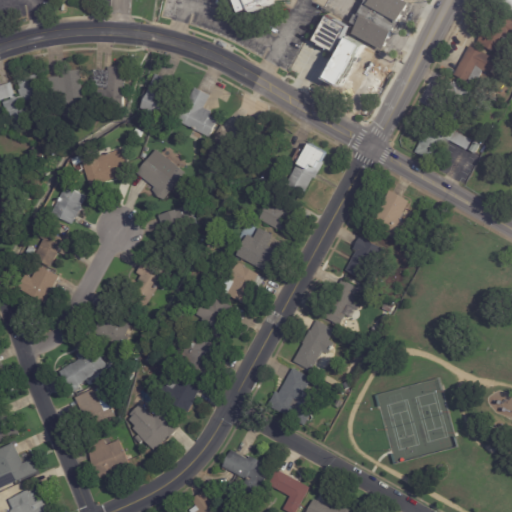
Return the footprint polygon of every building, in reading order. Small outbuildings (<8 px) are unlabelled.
[(285,0),(280,2),(281,7),(261,14),(260,11),(247,15),(241,0),(285,0)] [(410,0),(414,2),(389,50),(359,34),(363,26),(357,22),(361,14),(363,15),(371,0),(410,0)] [(511,10),(496,2),(497,0),(511,0),(511,10)] [(354,27),(340,52),(320,41),(333,16),(354,27)] [(504,41),(498,52),(481,43),(488,29),(505,38),(504,41)] [(378,50),(365,72),(362,70),(361,73),(365,75),(359,86),(332,71),(352,35),(378,50)] [(495,71),(494,73),(487,70),(478,86),(458,75),(473,46),(500,61),(495,71)] [(388,53),(400,60),(384,90),(372,83),(388,53)] [(112,67),(130,68),(130,71),(134,71),(134,77),(129,77),(127,109),(101,107),(102,90),(110,90),(110,89),(96,88),(97,70),(111,71),(111,67),(112,67)] [(84,110),(61,112),(60,96),(68,96),(68,93),(53,95),(51,78),(65,76),(65,72),(83,70),(87,109),(84,110)] [(172,80),(173,81),(166,96),(184,104),(176,123),(144,108),(159,74),(172,80)] [(31,118),(28,119),(30,126),(17,130),(11,112),(8,113),(5,103),(1,104),(0,101),(0,87),(14,82),(18,97),(23,96),(21,90),(23,89),(21,81),(38,75),(42,85),(39,86),(45,104),(33,108),(31,100),(27,101),(32,117),(31,118)] [(437,111),(454,81),(474,92),(470,98),(476,101),(473,108),(468,105),(458,123),(437,111)] [(211,94),(214,96),(207,108),(215,113),(213,116),(222,121),(213,138),(203,133),(200,139),(194,136),(197,130),(182,122),(199,88),(211,94)] [(496,111),(503,115),(493,132),(486,128),(496,111)] [(212,157),(220,144),(229,150),(254,112),(267,121),(235,172),(212,157)] [(470,149),(469,150),(448,139),(436,162),(419,153),(436,119),(458,131),(458,132),(474,140),(470,149)] [(222,141),(217,137),(226,123),(235,129),(226,143),(222,141)] [(139,128),(145,132),(142,138),(136,134),(139,128)] [(477,153),(471,150),(476,141),(482,145),(477,153)] [(319,177),(318,179),(316,178),(307,195),(289,185),(301,164),(295,160),(300,152),(306,155),(313,142),(330,152),(324,163),(326,164),(319,177)] [(129,172),(118,176),(119,178),(109,182),(110,185),(94,190),(84,159),(99,154),(100,157),(120,151),(120,148),(124,146),(132,171),(129,172)] [(36,147),(50,152),(47,159),(33,154),(36,147)] [(162,152),(187,172),(166,200),(155,191),(158,187),(140,174),(158,150),(162,152)] [(75,160),(82,157),(84,163),(77,166),(75,160)] [(70,165),(77,168),(74,174),(67,171),(70,165)] [(2,228),(0,223),(0,188),(7,185),(23,218),(2,228)] [(84,209),(79,218),(78,217),(74,224),(54,215),(61,201),(62,202),(64,197),(63,197),(68,186),(89,197),(83,207),(85,208),(84,209)] [(240,188),(246,192),(244,196),(237,192),(240,188)] [(295,203),(290,211),(300,216),(290,235),(263,221),(271,205),(266,203),(273,189),(296,201),(295,203)] [(394,190),(412,200),(406,212),(413,216),(408,224),(410,224),(402,237),(373,221),(380,208),(382,210),(393,189),(394,190)] [(194,210),(199,224),(167,234),(161,216),(193,205),(194,210)] [(274,239),(270,246),(278,252),(266,272),(239,255),(251,235),(256,238),(262,228),(276,236),(274,239)] [(77,245),(70,258),(60,253),(53,268),(36,259),(46,240),(40,237),(44,231),(49,233),(51,231),(65,238),(66,235),(79,242),(77,245)] [(349,270),(359,251),(356,250),(364,236),(384,247),(366,280),(349,270)] [(34,243),(41,247),(35,257),(28,253),(34,243)] [(167,275),(160,288),(148,306),(131,296),(144,276),(139,273),(147,261),(168,274),(167,275)] [(266,279),(262,287),(256,283),(251,291),(255,293),(248,306),(223,290),(230,279),(231,279),(241,263),(266,279)] [(61,279),(49,301),(29,290),(42,266),(62,277),(61,279)] [(358,308),(353,305),(342,325),(322,314),(335,289),(338,291),(345,278),(369,291),(359,309),(358,308)] [(248,314),(243,323),(232,317),(227,327),(234,331),(228,341),(201,326),(205,319),(198,315),(208,298),(215,302),(217,298),(237,309),(238,307),(248,313),(248,314)] [(388,303),(396,308),(394,312),(385,308),(388,303)] [(130,326),(132,328),(122,347),(97,335),(103,323),(111,327),(115,319),(130,326)] [(329,353),(326,351),(316,370),(298,361),(307,343),(306,342),(313,329),(315,330),(320,319),(337,329),(332,339),(337,342),(331,354),(329,353)] [(213,345),(221,349),(210,368),(212,369),(206,380),(179,366),(195,335),(213,345)] [(157,338),(162,340),(162,338),(167,340),(160,355),(151,351),(157,338)] [(73,387),(64,372),(90,356),(86,350),(96,343),(111,367),(80,386),(83,389),(77,393),(73,387)] [(276,397),(279,391),(282,393),(296,367),(315,377),(309,388),(317,393),(311,404),(303,399),(293,417),(272,405),(276,397)] [(203,388),(197,400),(198,400),(191,414),(161,397),(167,387),(163,385),(167,377),(171,379),(175,371),(204,386),(203,388)] [(345,384),(350,381),(353,387),(347,389),(345,384)] [(119,419),(95,430),(80,398),(99,389),(105,401),(109,399),(119,419)] [(151,412),(157,418),(166,410),(183,428),(157,452),(136,429),(139,427),(133,421),(136,418),(134,415),(145,405),(151,412)] [(1,407),(7,420),(12,418),(20,436),(0,444),(0,407),(1,407)] [(109,446),(122,441),(133,468),(102,481),(88,447),(106,439),(109,446)] [(10,442),(20,462),(28,459),(34,471),(0,485),(0,446),(10,442)] [(239,452),(253,460),(255,457),(266,463),(265,465),(272,469),(258,494),(245,487),(249,479),(226,466),(235,449),(239,452)] [(284,471),(312,487),(298,511),(291,511),(286,509),(293,496),(271,484),(279,469),(284,471)] [(50,509),(51,511),(14,511),(16,511),(12,501),(40,488),(50,509)] [(195,499),(205,491),(220,511),(194,511),(193,510),(199,506),(194,500),(195,499)] [(309,511),(317,499),(334,509),(335,507),(343,511),(346,506),(356,511),(355,511),(309,511)]
